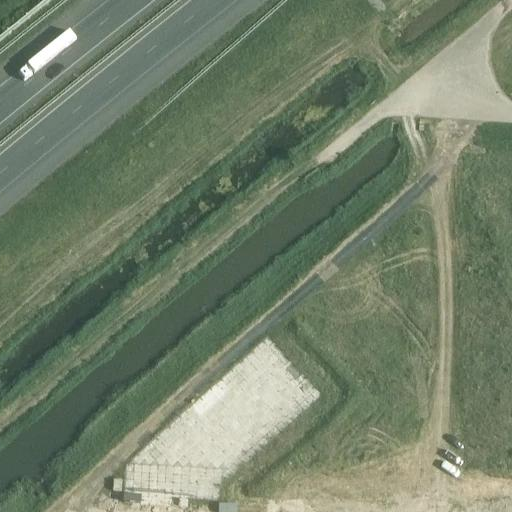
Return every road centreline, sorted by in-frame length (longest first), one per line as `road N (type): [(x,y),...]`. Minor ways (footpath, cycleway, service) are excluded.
road 1 (motorway): [(0,171),(212,0)]
road 2 (motorway): [(130,0),(0,105)]
road 3 (unclassified): [(511,119),(390,112)]
